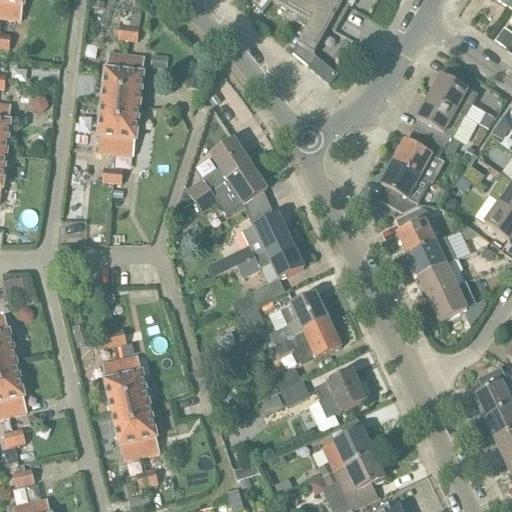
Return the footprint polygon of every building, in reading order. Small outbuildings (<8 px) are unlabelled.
[(25,0),(5,0),(3,21),(21,24),(23,9),(24,10),(25,0)] [(263,15),(272,3),(274,0),(264,0),(257,10),(263,15)] [(308,30),(320,9),(304,0),(274,0),(272,3),(273,3),(299,18),(296,24),(308,30)] [(304,0),(320,9),(324,0),(304,0)] [(324,0),(320,9),(342,21),(350,8),(344,5),(347,0),(324,0)] [(511,0),(492,0),(508,11),(511,4),(511,0)] [(92,9),(104,11),(105,4),(93,2),(92,9)] [(140,29),(143,7),(134,2),(131,28),(140,29)] [(342,21),(320,9),(308,30),(298,47),(315,57),(330,31),(335,34),(342,21)] [(119,41),(129,42),(131,28),(121,27),(119,41)] [(131,28),(129,42),(138,44),(140,29),(131,28)] [(511,34),(505,29),(495,43),(507,51),(511,43),(511,34)] [(11,37),(1,36),(0,47),(0,50),(9,51),(11,37)] [(317,60),(315,57),(298,47),(293,56),(310,69),(317,60)] [(102,105),(121,107),(127,57),(109,55),(108,71),(106,70),(102,105)] [(169,57),(153,55),(151,69),(168,71),(169,57)] [(121,107),(141,109),(144,75),(143,75),(144,59),(127,57),(121,107)] [(317,61),(317,60),(310,69),(330,86),(337,78),(317,61)] [(199,91),(205,68),(193,65),(187,88),(199,91)] [(441,78),(428,100),(465,120),(477,97),(441,78)] [(216,96),(208,101),(213,109),(221,104),(216,96)] [(465,120),(428,100),(421,114),(423,116),(413,133),(445,151),(453,155),(459,143),(453,140),(465,120)] [(116,157),(121,107),(102,105),(98,139),(100,139),(98,155),(116,157)] [(121,107),(116,157),(133,159),(135,142),(137,142),(141,109),(121,107)] [(0,108),(0,157),(7,158),(11,125),(10,125),(11,110),(0,108)] [(486,115),(479,126),(489,132),(495,121),(486,115)] [(445,151),(413,133),(408,144),(405,143),(393,165),(420,180),(432,159),(438,162),(445,151)] [(174,217),(195,204),(250,168),(234,143),(212,158),(220,170),(187,191),(184,186),(174,217)] [(475,153),(468,149),(463,158),(470,162),(475,153)] [(420,180),(393,165),(381,187),(387,190),(380,203),(403,215),(418,208),(419,207),(408,202),(420,180)] [(250,168),(195,204),(202,214),(234,193),(242,206),(243,208),(266,193),(250,168)] [(103,184),(113,186),(115,171),(105,170),(103,184)] [(115,171),(113,186),(122,187),(124,172),(115,171)] [(500,206),(511,215),(511,184),(501,177),(487,197),(500,206)] [(124,194),(115,193),(114,200),(123,201),(124,194)] [(460,202),(447,200),(445,214),(458,216),(460,202)] [(511,241),(511,215),(500,206),(485,227),(510,245),(511,241)] [(398,236),(409,259),(437,246),(426,223),(430,221),(427,213),(421,212),(397,223),(402,234),(398,236)] [(238,269),(291,244),(279,218),(254,229),(254,231),(244,236),(251,250),(233,259),(238,269)] [(121,241),(135,222),(130,219),(117,238),(121,241)] [(470,231),(461,235),(465,243),(478,236),(470,231)] [(182,252),(185,249),(185,244),(181,240),(176,240),(173,244),(173,249),(177,253),(182,252)] [(446,242),(437,246),(409,259),(419,281),(447,268),(456,264),(446,242)] [(270,265),(278,283),(279,283),(304,271),(291,244),(238,269),(243,280),(261,272),(260,270),(270,265)] [(495,254),(484,250),(480,259),(491,264),(495,254)] [(233,259),(225,262),(230,272),(238,269),(233,259)] [(222,276),(218,266),(210,270),(215,280),(222,276)] [(447,268),(419,281),(429,303),(457,290),(447,268)] [(34,302),(28,279),(17,282),(17,280),(3,283),(8,303),(21,300),(23,305),(34,302)] [(457,290),(429,303),(439,326),(475,309),(465,287),(457,290)] [(257,309),(271,302),(264,289),(250,296),(251,296),(257,309)] [(232,305),(238,317),(257,309),(251,296),(232,305)] [(275,348),(328,323),(316,297),(281,313),(288,328),(269,336),(275,348)] [(257,309),(238,317),(246,336),(265,327),(257,309)] [(5,319),(0,320),(0,370),(18,366),(10,333),(8,333),(5,319)] [(340,350),(328,323),(275,348),(280,359),(308,345),(316,361),(340,350)] [(117,333),(123,332),(122,324),(115,325),(117,333)] [(124,335),(115,337),(117,348),(127,346),(124,335)] [(117,348),(115,337),(106,339),(108,350),(117,348)] [(247,360),(242,349),(222,359),(226,369),(247,360)] [(131,411),(150,407),(143,375),(142,376),(138,359),(121,362),(131,411)] [(113,415),(131,411),(121,362),(103,366),(107,382),(105,382),(113,415)] [(18,366),(0,370),(0,376),(10,419),(27,415),(24,400),(25,400),(18,366)] [(511,409),(511,380),(507,383),(502,371),(478,382),(483,393),(473,398),(484,421),(511,409)] [(281,394),(301,385),(295,372),(276,381),(281,394)] [(336,417),(365,403),(352,374),(315,391),(320,403),(309,407),(322,433),(341,425),(336,417)] [(0,376),(0,421),(10,419),(0,376)] [(301,385),(281,394),(287,407),(288,408),(308,399),(301,385)] [(261,402),(265,416),(285,411),(282,397),(261,402)] [(157,440),(150,407),(131,411),(142,460),(159,456),(156,440),(157,440)] [(511,409),(484,421),(495,443),(511,434),(511,409)] [(142,460),(131,411),(113,415),(120,448),(122,448),(125,464),(142,460)] [(23,432),(13,434),(17,448),(26,446),(23,432)] [(324,480),(373,456),(362,433),(325,450),(322,451),(329,466),(309,475),(313,484),(324,480)] [(17,448),(13,434),(5,435),(9,450),(17,448)] [(511,434),(495,443),(505,466),(511,462),(511,434)] [(255,455),(244,443),(234,452),(246,464),(255,455)] [(373,456),(324,480),(328,489),(339,483),(352,511),(357,511),(378,503),(371,488),(375,486),(376,488),(384,484),(383,482),(385,482),(373,456)] [(256,476),(254,467),(234,473),(237,482),(239,482),(249,479),(256,476)] [(22,473),(26,488),(35,486),(32,471),(22,473)] [(145,474),(148,488),(158,486),(155,472),(145,474)] [(26,488),(22,473),(12,475),(16,490),(26,488)] [(148,488),(145,474),(136,476),(139,490),(148,488)] [(239,482),(242,491),(248,490),(251,489),(249,479),(239,482)] [(289,482),(273,488),(276,497),(292,491),(289,482)] [(231,511),(243,511),(238,492),(227,495),(231,511)] [(132,511),(151,508),(149,497),(130,500),(132,511)] [(30,507),(31,511),(49,511),(47,503),(30,507)]
